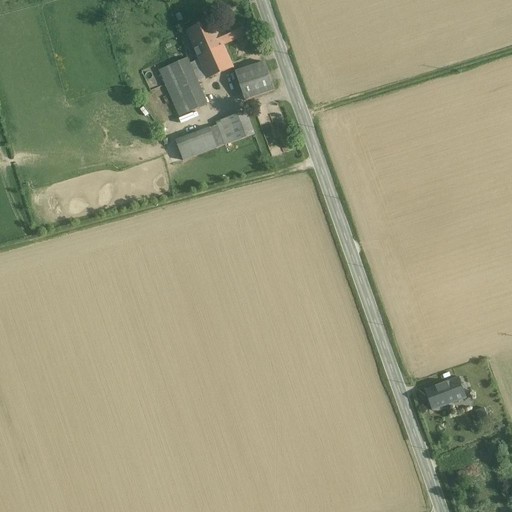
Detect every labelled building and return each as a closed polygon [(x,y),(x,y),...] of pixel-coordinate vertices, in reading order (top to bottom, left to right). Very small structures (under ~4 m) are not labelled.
[(212,21),(186,32),(197,57),(223,45),(218,33),(212,21)] [(241,22),(218,33),(223,45),(247,35),(241,22)] [(223,45),(197,57),(199,60),(207,78),(207,79),(233,68),(223,45)] [(187,58),(159,71),(179,117),(208,105),(198,82),(190,64),(187,58)] [(199,60),(190,64),(198,82),(207,78),(199,60)] [(264,62),(235,72),(245,101),(274,91),(264,62)] [(246,112),(230,118),(238,141),(254,135),(246,112)] [(230,118),(216,123),(217,126),(225,146),(238,141),(230,118)] [(210,129),(217,149),(225,146),(217,126),(210,129)] [(210,129),(199,133),(206,153),(217,149),(210,129)] [(199,133),(176,142),(183,161),(206,153),(199,133)] [(459,378),(425,390),(432,411),(451,404),(466,398),(459,378)] [(484,408),(476,411),(480,422),(487,419),(484,408)]
